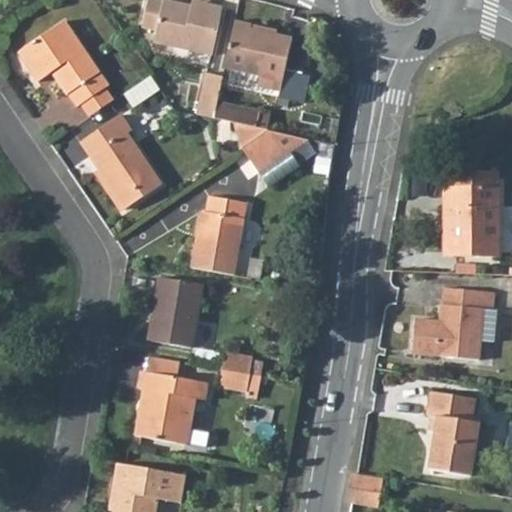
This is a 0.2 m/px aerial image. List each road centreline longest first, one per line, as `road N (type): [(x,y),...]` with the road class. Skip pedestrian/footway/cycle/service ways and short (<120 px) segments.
road 1 (tertiary): [(321,511),(388,40)]
road 2 (residential): [(40,511),(57,497),(68,462),(101,263),(0,111)]
road 3 (unknown): [(328,469),(511,506)]
road 4 (unknown): [(351,302),(413,303),(453,277),(511,281)]
